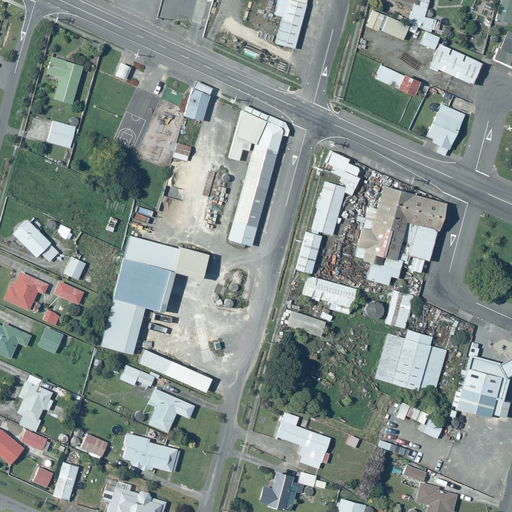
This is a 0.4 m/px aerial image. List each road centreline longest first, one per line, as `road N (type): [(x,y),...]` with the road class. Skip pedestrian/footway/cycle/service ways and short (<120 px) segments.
road 1 (residential): [(205,511),(311,114)]
road 2 (tertiary): [(59,0),(311,114)]
road 3 (tertiary): [(311,114),(473,187)]
road 4 (unclassified): [(473,187),(449,283),(457,295),(511,318)]
road 5 (residential): [(0,131),(36,0)]
